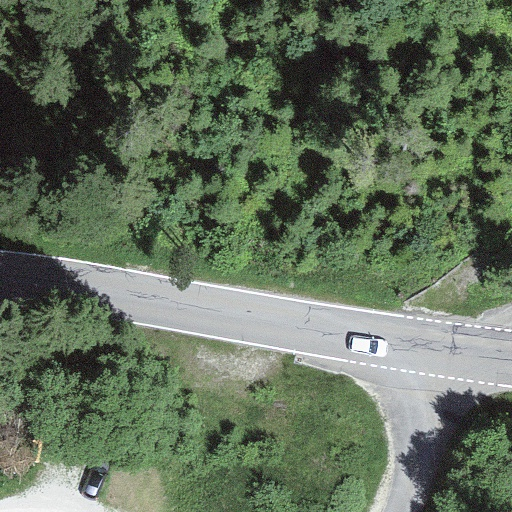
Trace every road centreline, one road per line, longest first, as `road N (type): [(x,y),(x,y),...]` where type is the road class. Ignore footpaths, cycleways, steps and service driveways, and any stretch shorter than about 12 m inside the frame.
road 1 (tertiary): [(511,357),(0,268)]
road 2 (track): [(407,511),(452,349),(511,307)]
